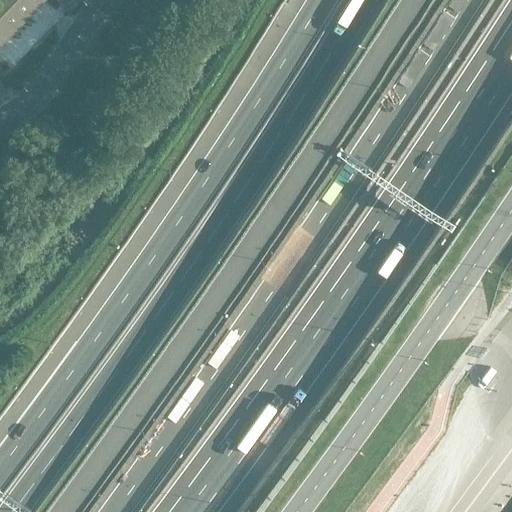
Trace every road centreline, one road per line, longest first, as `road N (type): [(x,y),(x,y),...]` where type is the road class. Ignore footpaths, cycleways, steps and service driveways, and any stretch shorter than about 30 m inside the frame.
road 1 (motorway): [(113,511),(467,0)]
road 2 (motorway): [(365,0),(12,511)]
road 3 (motorway): [(319,0),(166,239),(0,464)]
road 4 (motorway): [(193,511),(511,55)]
road 5 (unclassified): [(297,511),(511,208)]
road 6 (unclassified): [(0,123),(36,95),(104,0)]
